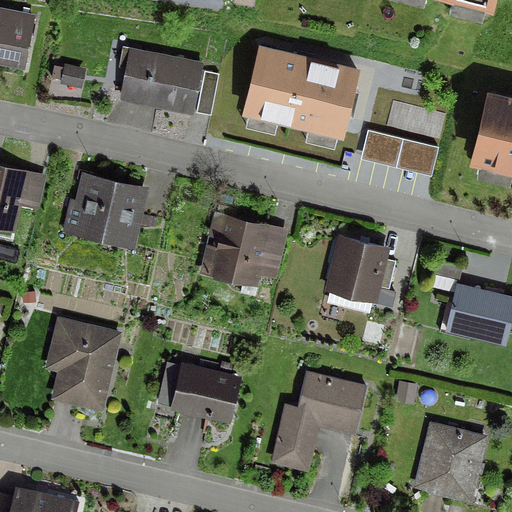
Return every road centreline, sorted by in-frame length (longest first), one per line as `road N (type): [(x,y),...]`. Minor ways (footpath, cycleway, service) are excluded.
road 1 (residential): [(0,122),(511,237)]
road 2 (residential): [(0,441),(281,511)]
